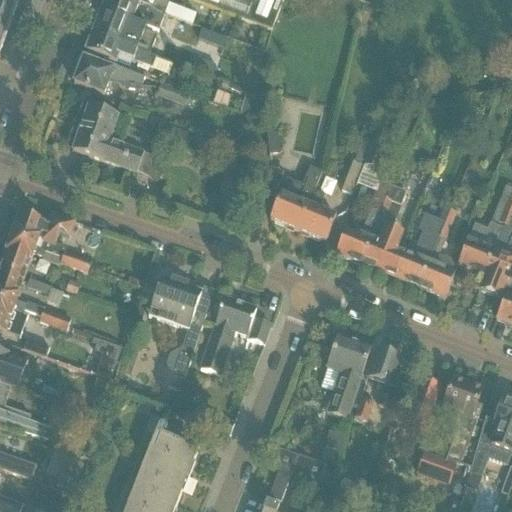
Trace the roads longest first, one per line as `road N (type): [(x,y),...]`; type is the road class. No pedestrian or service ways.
road 1 (residential): [(0,182),(308,287)]
road 2 (residential): [(219,511),(308,287)]
road 3 (residential): [(308,287),(511,366)]
road 4 (tertiary): [(0,170),(63,0)]
